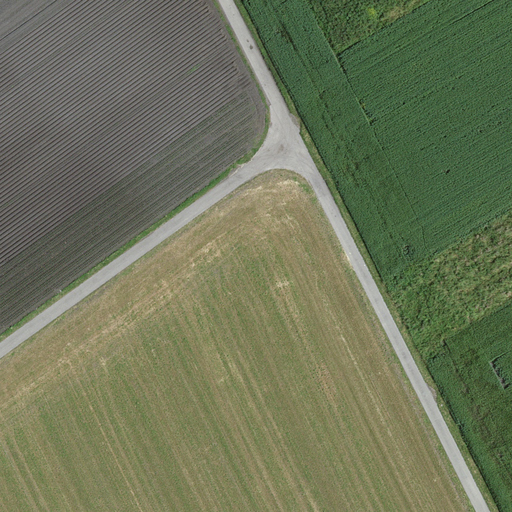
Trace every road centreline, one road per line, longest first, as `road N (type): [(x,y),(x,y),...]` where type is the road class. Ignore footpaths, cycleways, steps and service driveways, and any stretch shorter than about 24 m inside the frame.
road 1 (track): [(479,511),(223,0)]
road 2 (track): [(0,349),(292,138)]
